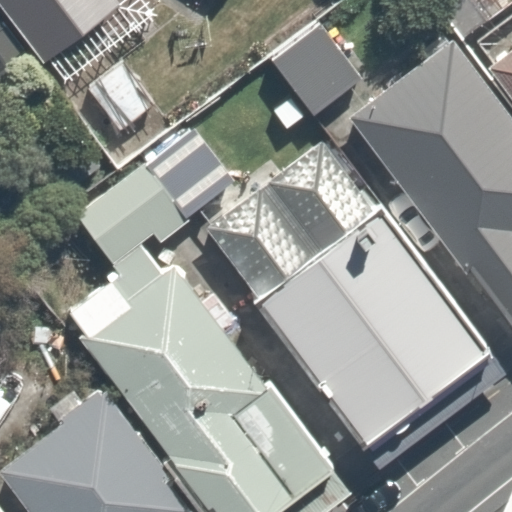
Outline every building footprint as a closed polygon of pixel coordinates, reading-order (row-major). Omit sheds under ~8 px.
[(0,0),(0,3),(43,61),(125,1),(123,0),(0,0)] [(315,115),(362,80),(319,22),(271,58),(315,115)] [(511,326),(511,119),(453,41),(349,119),(511,326)] [(511,45),(483,67),(511,106),(511,45)] [(107,269),(213,188),(172,134),(66,215),(107,269)] [(490,353),(323,143),(206,228),(367,446),(490,353)] [(278,511),(332,471),(161,246),(62,322),(106,380),(189,489),(157,511),(278,511)] [(157,511),(189,489),(106,380),(0,460),(0,483),(21,511),(157,511)]
